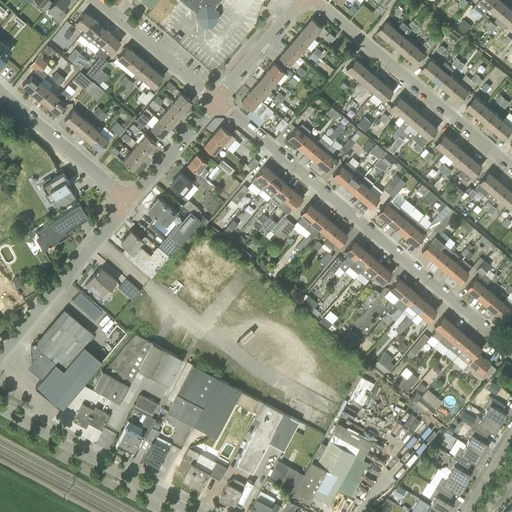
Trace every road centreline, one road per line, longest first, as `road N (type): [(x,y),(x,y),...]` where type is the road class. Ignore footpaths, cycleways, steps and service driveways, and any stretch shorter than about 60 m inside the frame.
road 1 (residential): [(216,100),(511,344)]
road 2 (residential): [(511,167),(314,0)]
road 3 (residential): [(195,511),(0,407)]
road 4 (residential): [(0,357),(128,201)]
road 5 (residential): [(128,201),(0,93)]
road 6 (residential): [(216,100),(98,0)]
road 7 (residential): [(128,201),(216,100)]
road 8 (residential): [(216,100),(301,0)]
